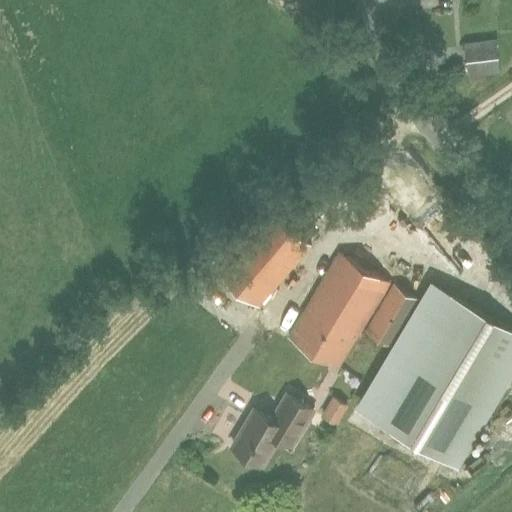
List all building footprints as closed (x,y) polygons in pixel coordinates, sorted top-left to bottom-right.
[(468,75),(500,71),(496,38),(464,42),(468,75)] [(292,227),(311,210),(295,192),(276,209),(292,227)] [(258,305),(310,245),(269,209),(217,270),(258,305)] [(482,285),(502,268),(471,232),(451,249),(482,285)] [(338,365),(389,281),(339,250),(288,334),(338,365)] [(365,330),(391,346),(419,299),(393,284),(365,330)] [(511,371),(511,328),(452,292),(377,417),(456,465),(511,371)] [(277,436),(290,444),(312,408),(287,392),(271,417),(254,407),(231,445),(238,449),(239,454),(249,459),(254,458),(260,462),(277,436)]
